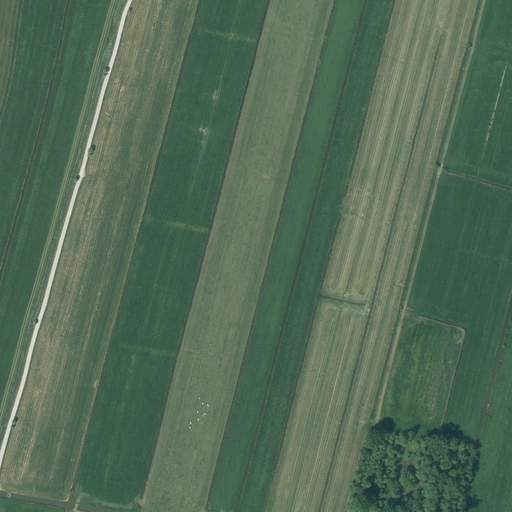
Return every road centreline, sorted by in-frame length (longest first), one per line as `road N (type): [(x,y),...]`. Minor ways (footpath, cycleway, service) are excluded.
road 1 (track): [(483,0),(376,420),(359,422),(342,511)]
road 2 (unclassified): [(0,468),(130,0)]
